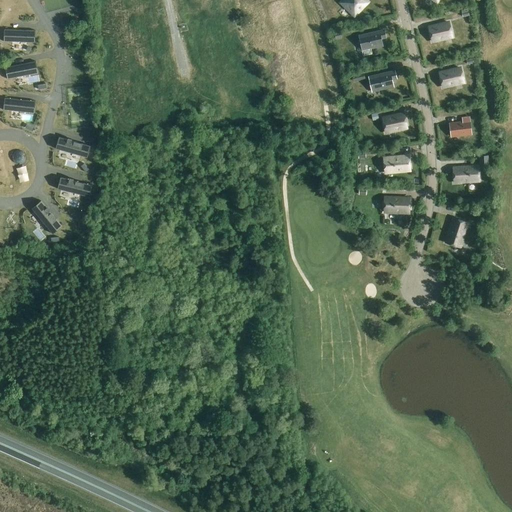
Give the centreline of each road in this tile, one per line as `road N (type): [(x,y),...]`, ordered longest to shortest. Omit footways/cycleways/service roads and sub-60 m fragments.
road 1 (residential): [(421,296),(414,264),(431,195),(431,152),(400,0)]
road 2 (trunk): [(147,511),(0,443)]
